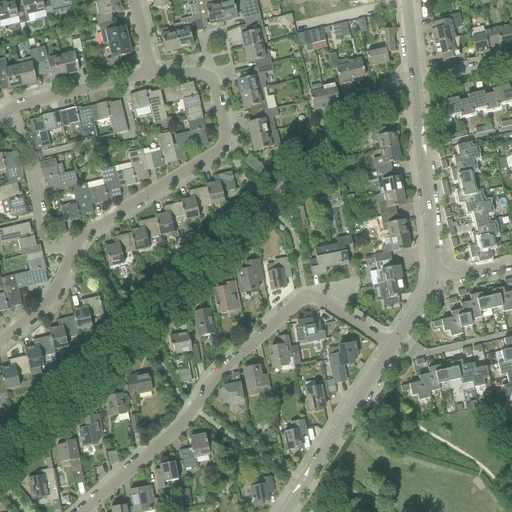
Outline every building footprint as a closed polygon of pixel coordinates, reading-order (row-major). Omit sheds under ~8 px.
[(14,1),(14,3),(17,16),(19,24),(35,21),(33,12),(44,10),(42,2),(41,0),(20,0),(21,1),(15,2),(14,1)] [(48,0),(42,2),(44,10),(45,15),(53,13),(52,11),(72,7),(70,0),(48,0)] [(96,17),(98,25),(112,21),(110,14),(120,11),(117,0),(106,0),(99,2),(95,3),(99,16),(96,17)] [(209,24),(223,21),(217,0),(214,0),(211,1),(211,0),(195,0),(196,4),(200,20),(200,18),(207,16),(209,24)] [(244,25),(247,25),(261,22),(255,0),(217,0),(223,21),(236,17),(234,9),(240,8),(243,18),(245,17),(247,24),(244,24),(244,25)] [(0,20),(17,16),(14,3),(6,5),(6,3),(0,4),(0,20)] [(193,21),(200,20),(196,4),(188,6),(191,17),(179,20),(180,24),(173,25),(175,32),(179,49),(192,46),(190,37),(191,37),(188,24),(193,23),(193,21)] [(435,33),(432,34),(434,43),(454,38),(453,30),(462,26),(459,13),(449,16),(449,19),(443,20),(433,23),(434,29),(435,33)] [(363,19),(356,20),(359,34),(366,32),(363,19)] [(103,46),(109,45),(127,41),(124,27),(114,29),(112,21),(98,25),(103,46)] [(241,34),(244,48),(266,42),(264,36),(268,35),(267,28),(262,29),(261,22),(247,25),(249,32),(241,34)] [(346,23),(339,25),(342,38),(349,36),(346,23)] [(342,38),(339,25),(332,26),(335,39),(342,38)] [(511,41),(508,25),(489,30),(493,47),(499,45),(499,46),(511,43),(511,41)] [(165,52),(179,49),(175,32),(167,33),(166,28),(159,30),(163,44),(165,52)] [(471,29),(469,31),(471,38),(473,45),(475,55),(488,52),(488,48),(493,47),(489,30),(483,31),(482,28),(474,29),(473,28),(471,29)] [(366,53),(366,56),(369,66),(377,64),(377,62),(388,59),(386,53),(394,52),(392,29),(383,30),(385,48),(366,53)] [(316,30),(309,32),(312,45),(319,43),(316,30)] [(312,45),(309,32),(301,33),(304,46),(312,45)] [(454,38),(434,43),(437,56),(441,55),(442,61),(444,61),(448,59),(459,57),(457,50),(458,37),(455,38),(454,38)] [(74,53),(61,57),(65,74),(79,71),(75,54),(82,53),(79,39),(71,41),(74,53)] [(127,41),(109,45),(112,58),(107,60),(108,67),(122,64),(120,57),(130,54),(127,41)] [(253,60),(255,68),(271,64),(268,50),(262,51),(261,44),(266,43),(266,42),(244,48),(247,61),(253,60)] [(44,47),(36,49),(39,63),(47,61),(51,78),(65,74),(61,57),(47,60),(44,47)] [(32,63),(18,67),(22,84),(36,81),(32,65),(39,63),(36,49),(29,50),(32,63)] [(352,82),(347,62),(347,60),(337,62),(335,53),(328,55),(331,69),(335,69),(339,85),(352,82)] [(360,58),(347,62),(352,82),(362,80),(361,77),(364,76),(360,58)] [(22,84),(18,67),(6,69),(4,59),(0,60),(0,89),(0,91),(1,91),(1,89),(22,84)] [(255,68),(254,68),(255,76),(245,78),(245,79),(237,80),(240,94),(266,88),(264,81),(266,81),(265,74),(273,72),(271,64),(255,68)] [(182,100),(185,116),(201,112),(197,94),(196,92),(195,92),(192,82),(163,89),(166,104),(182,100)] [(335,84),(321,87),(326,108),(327,108),(326,104),(338,101),(335,84)] [(326,108),(321,87),(319,85),(310,87),(310,89),(310,93),(309,93),(313,111),(326,108)] [(508,85),(500,87),(504,102),(510,101),(511,105),(511,104),(511,88),(509,89),(508,85)] [(493,93),(488,94),(492,110),(498,108),(497,104),(504,102),(500,87),(492,89),(493,93)] [(249,106),(251,114),(267,110),(264,98),(268,97),(266,88),(240,94),(243,108),(249,106)] [(145,91),(129,95),(133,111),(148,107),(152,122),(154,129),(168,126),(167,119),(160,90),(150,92),(150,90),(145,91)] [(483,91),(475,93),(478,109),(485,107),(485,111),(492,110),(488,94),(484,95),(483,91)] [(468,99),(463,100),(467,115),(473,114),(472,110),(478,109),(475,93),(469,95),(467,95),(468,99)] [(457,97),(449,99),(453,115),(459,113),(460,117),(467,115),(463,100),(458,101),(457,97)] [(453,115),(449,99),(441,101),(442,105),(437,106),(441,122),(447,120),(447,116),(453,115)] [(96,106),(89,107),(93,123),(109,119),(113,134),(127,131),(120,101),(110,103),(110,102),(106,103),(96,105),(96,106)] [(75,108),(59,112),(63,128),(79,124),(82,139),(96,136),(93,123),(89,107),(80,109),(79,107),(75,108)] [(253,122),(247,124),(250,137),(275,131),(272,118),(278,116),(276,109),(267,111),(267,110),(251,114),(253,122)] [(63,128),(59,112),(42,116),(38,117),(39,118),(29,121),(36,150),(51,147),(47,132),(63,128)] [(176,144),(173,145),(174,151),(177,150),(207,143),(205,133),(206,133),(201,112),(185,116),(189,132),(174,136),(175,140),(176,144)] [(395,114),(380,117),(382,125),(397,122),(395,114)] [(378,143),(379,150),(397,147),(394,133),(386,135),(384,127),(372,129),(369,140),(377,143),(378,143)] [(275,131),(250,137),(254,150),(262,148),(262,149),(280,145),(277,131),(275,132),(275,131)] [(147,171),(154,169),(154,170),(163,168),(163,167),(168,166),(167,164),(177,161),(170,133),(155,136),(159,152),(143,155),(147,171)] [(470,148),(468,143),(456,146),(459,157),(465,155),(466,162),(472,160),(478,159),(475,147),(470,148)] [(381,158),(373,159),(376,173),(391,170),(390,163),(391,163),(391,162),(399,160),(397,147),(379,150),(381,158)] [(116,172),(119,188),(126,186),(126,187),(136,185),(136,184),(140,183),(140,181),(149,179),(147,171),(143,155),(142,150),(128,153),(132,168),(116,172)] [(0,170),(4,170),(8,185),(17,183),(23,182),(15,152),(5,154),(5,153),(1,154),(1,153),(0,153),(0,170)] [(250,155),(244,161),(264,182),(270,176),(250,155)] [(453,158),(456,169),(462,167),(463,174),(469,172),(475,171),(472,160),(466,162),(465,155),(459,157),(453,158)] [(49,193),(72,187),(78,186),(74,172),(59,175),(55,159),(39,163),(43,180),(44,179),(45,184),(47,183),(49,193)] [(88,190),(92,205),(98,204),(108,202),(108,201),(112,200),(112,198),(121,196),(119,188),(116,172),(115,167),(100,170),(104,186),(88,190)] [(459,181),(460,186),(472,183),(469,172),(463,174),(462,167),(456,169),(450,170),(453,182),(459,181)] [(391,170),(376,173),(377,181),(378,188),(380,195),(384,194),(401,191),(399,177),(392,178),(391,170)] [(205,185),(206,187),(210,204),(210,205),(224,202),(222,192),(235,189),(234,184),(234,183),(232,176),(231,172),(213,176),(215,183),(205,185)] [(375,173),(365,175),(367,183),(377,181),(376,173),(375,173)] [(8,185),(0,186),(0,202),(7,201),(10,217),(26,213),(24,206),(25,206),(23,196),(22,196),(21,192),(19,193),(17,183),(8,185)] [(458,204),(464,203),(470,201),(468,195),(474,194),(472,183),(460,186),(461,191),(456,192),(458,204)] [(76,203),(60,207),(63,218),(62,218),(64,223),(64,222),(70,220),(70,221),(80,218),(82,217),(84,217),(84,216),(94,213),(92,205),(88,190),(86,184),(78,186),(72,187),(76,203)] [(180,201),(181,203),(185,220),(199,217),(197,207),(210,204),(206,187),(188,192),(189,198),(180,201)] [(338,188),(325,191),(327,201),(340,199),(338,188)] [(377,203),(380,217),(396,214),(395,207),(396,206),(404,204),(401,191),(384,194),(380,195),(377,195),(379,203),(377,203)] [(466,214),(472,212),(478,211),(476,205),(482,203),(480,192),(474,194),(468,195),(470,201),(464,203),(466,214)] [(472,212),(475,223),(486,220),(485,215),(491,213),(488,202),(482,203),(476,205),(478,211),(472,212)] [(155,216),(155,218),(159,235),(159,236),(174,232),(172,223),(185,220),(181,203),(163,207),(164,214),(155,216)] [(388,231),(389,238),(406,234),(403,221),(397,222),(396,214),(380,217),(383,232),(388,231)] [(62,218),(57,219),(60,235),(66,234),(64,223),(62,218)] [(130,231),(130,233),(134,251),(149,248),(146,238),(159,235),(155,218),(138,222),(139,229),(130,231)] [(60,235),(57,219),(50,221),(54,237),(60,235)] [(475,223),(477,234),(483,232),(484,238),(490,237),(496,235),(493,224),(488,225),(486,220),(475,223)] [(41,252),(40,245),(36,246),(34,236),(33,236),(32,232),(31,233),(29,223),(0,229),(0,243),(0,244),(18,240),(21,256),(25,255),(41,252)] [(472,235),(474,246),(480,245),(481,250),(488,249),(493,248),(490,237),(484,238),(483,232),(477,234),(472,235)] [(134,251),(130,233),(113,238),(114,245),(105,247),(109,267),(124,263),(121,254),(134,251)] [(373,256),(374,263),(391,260),(389,253),(401,250),(400,249),(409,248),(406,234),(389,238),(384,239),(385,247),(381,247),(382,254),(373,256)] [(336,246),(329,248),(333,266),(339,264),(339,265),(347,264),(345,250),(352,249),(350,237),(335,240),(336,246)] [(490,260),(488,249),(481,250),(480,245),(474,246),(468,247),(471,258),(468,258),(470,265),(490,260)] [(333,266),(329,248),(322,249),(322,248),(314,250),(316,263),(309,265),(311,277),(326,274),(325,267),(333,266)] [(29,271),(14,275),(17,290),(47,283),(47,280),(45,272),(46,272),(45,268),(41,252),(25,255),(29,271)] [(290,274),(287,258),(275,260),(277,266),(274,267),(274,271),(266,272),(270,291),(286,288),(283,275),(290,274)] [(252,291),(253,293),(257,292),(257,290),(258,290),(255,276),(262,275),(259,260),(255,261),(245,263),(246,270),(238,271),(240,280),(242,293),(252,291)] [(377,285),(379,284),(401,280),(398,266),(392,268),(391,260),(374,263),(377,278),(376,279),(377,285)] [(0,294),(0,311),(8,310),(7,310),(11,309),(11,308),(21,305),(17,290),(14,275),(0,278),(0,280),(3,294),(0,294)] [(401,280),(379,284),(383,307),(399,304),(397,295),(404,294),(401,280)] [(221,285),(210,287),(212,294),(213,294),(216,306),(215,306),(216,307),(217,313),(233,310),(240,309),(238,299),(235,282),(221,285)] [(491,288),(485,289),(490,309),(500,307),(499,301),(505,299),(504,293),(502,288),(491,290),(491,288)] [(469,296),(470,301),(472,307),(478,306),(481,317),(491,315),(490,309),(485,289),(479,291),(480,293),(469,296)] [(511,291),(504,293),(505,299),(499,301),(500,307),(502,312),(511,309),(511,306),(511,304),(511,303),(511,291)] [(73,310),(75,316),(78,330),(92,326),(90,316),(102,313),(103,314),(100,304),(101,303),(100,301),(99,296),(81,301),(82,307),(73,310)] [(459,304),(461,310),(462,316),(468,314),(470,320),(481,317),(478,306),(472,307),(470,301),(459,304)] [(199,305),(183,309),(186,325),(196,323),(199,339),(208,337),(207,334),(214,333),(209,310),(201,312),(199,305)] [(450,312),(451,318),(453,324),(459,322),(460,328),(471,326),(470,320),(468,314),(462,316),(461,310),(450,312)] [(49,330),(50,336),(54,349),(68,346),(66,336),(78,333),(78,334),(79,334),(78,330),(75,316),(57,321),(58,327),(49,330)] [(453,324),(451,318),(432,322),(433,328),(441,326),(443,332),(449,331),(450,337),(462,334),(460,328),(459,322),(453,324)] [(294,329),(296,339),(297,342),(306,340),(307,343),(325,339),(324,331),(323,332),(324,334),(316,335),(314,325),(311,326),(311,323),(312,323),(311,319),(296,322),(297,328),(294,329)] [(192,354),(198,352),(196,345),(190,346),(186,325),(179,326),(181,334),(169,336),(171,347),(173,346),(175,356),(191,352),(192,354)] [(25,350),(26,356),(27,356),(30,370),(30,369),(44,366),(43,362),(56,358),(54,349),(50,336),(33,340),(34,347),(25,350)] [(271,347),(272,356),(269,357),(272,369),(281,367),(282,372),(294,369),(288,336),(278,338),(280,346),(271,347)] [(511,350),(511,337),(503,339),(506,350),(511,349),(511,350)] [(328,357),(331,374),(333,384),(345,381),(342,366),(353,364),(352,357),(356,356),(354,343),(338,346),(339,355),(328,357)] [(500,352),(503,362),(508,361),(510,367),(511,366),(511,350),(511,349),(506,350),(500,352)] [(1,369),(2,376),(6,389),(20,386),(17,376),(30,373),(30,374),(31,374),(30,369),(30,370),(27,356),(26,356),(9,360),(10,367),(1,369)] [(449,360),(443,362),(448,382),(459,379),(458,373),(463,372),(462,366),(461,360),(450,363),(449,360)] [(505,374),(506,379),(511,377),(511,366),(510,367),(508,361),(503,362),(497,364),(499,375),(505,374)] [(427,368),(428,374),(430,380),(436,378),(438,384),(448,382),(443,362),(438,363),(438,365),(427,368)] [(463,372),(458,373),(459,379),(460,383),(460,385),(462,390),(473,388),(472,382),(470,376),(476,375),(474,369),(473,363),(462,366),(463,372)] [(244,369),(245,379),(248,389),(255,388),(256,395),(270,392),(267,375),(261,376),(259,366),(244,369)] [(485,366),(474,369),(476,375),(470,376),(472,382),(473,388),(484,385),(483,379),(488,378),(485,366)] [(177,372),(180,384),(191,381),(189,369),(177,372)] [(130,395),(132,405),(139,404),(137,394),(151,391),(148,373),(126,377),(129,395),(130,395)] [(418,376),(419,382),(420,388),(427,386),(428,392),(439,390),(438,384),(436,378),(430,380),(428,374),(418,376)] [(239,377),(232,378),(232,381),(230,382),(227,386),(223,387),(221,390),(219,391),(221,399),(223,399),(223,402),(226,403),(230,403),(238,408),(245,407),(239,377)] [(505,397),(510,396),(511,395),(511,377),(506,379),(508,384),(502,386),(505,397)] [(304,390),(306,400),(308,410),(324,407),(321,395),(327,394),(326,388),(325,381),(314,383),(315,388),(304,390)] [(420,388),(419,382),(400,386),(401,392),(409,390),(411,396),(417,395),(418,401),(429,398),(428,392),(427,386),(420,388)] [(117,415),(119,421),(128,419),(127,413),(125,413),(121,394),(106,397),(110,416),(117,415)] [(474,402),(468,403),(470,409),(477,408),(475,402),(475,401),(473,401),(474,402)] [(90,406),(74,421),(75,421),(76,422),(77,428),(78,428),(78,429),(78,430),(82,447),(97,444),(96,438),(103,437),(102,430),(99,415),(97,415),(96,413),(91,408),(90,407),(90,406)] [(130,416),(133,434),(140,433),(136,415),(130,416)] [(289,455),(294,459),(301,448),(302,448),(300,436),(307,435),(304,420),(290,423),(291,431),(283,432),(287,451),(288,450),(289,455)] [(188,454),(187,449),(180,451),(183,469),(197,467),(195,458),(208,455),(206,443),(207,443),(206,440),(205,440),(204,435),(190,438),(193,453),(188,454)] [(256,436),(253,442),(260,446),(263,439),(256,436)] [(69,461),(74,484),(83,482),(75,439),(65,441),(66,444),(56,445),(59,463),(69,461)] [(117,449),(107,452),(110,464),(120,461),(117,449)] [(153,471),(155,481),(157,490),(164,488),(163,483),(178,480),(174,462),(158,465),(159,470),(153,471)] [(51,495),(52,501),(58,500),(52,469),(42,471),(43,476),(28,479),(32,499),(45,496),(51,495)] [(259,485),(250,487),(254,507),(263,506),(262,501),(268,500),(267,494),(273,492),(270,477),(258,479),(259,485)] [(143,488),(130,491),(132,501),(133,507),(133,511),(138,511),(140,511),(139,511),(155,511),(153,499),(151,487),(143,488)] [(180,491),(184,511),(191,509),(187,490),(180,491)] [(153,499),(155,511),(162,511),(160,498),(153,499)] [(58,500),(52,501),(53,511),(58,511),(61,511),(58,500)]
